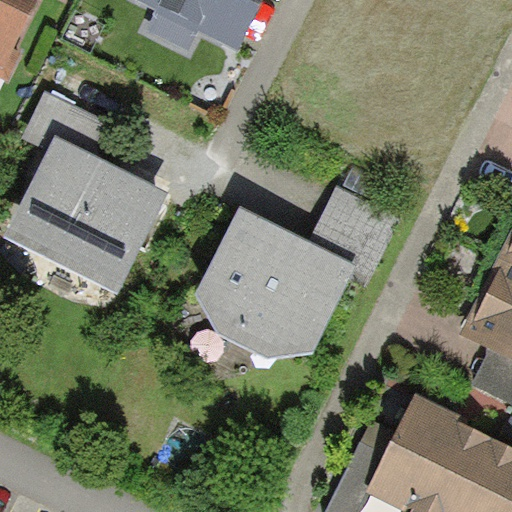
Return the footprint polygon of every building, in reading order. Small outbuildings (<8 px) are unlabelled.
[(0,0),(0,73),(8,77),(20,52),(13,49),(37,0),(0,0)] [(126,0),(241,55),(267,0),(126,0)] [(46,96),(24,139),(48,152),(2,241),(117,299),(168,198),(98,163),(114,130),(46,96)] [(313,246),(239,209),(194,296),(216,336),(267,360),(314,354),(356,271),(375,281),(406,220),(342,188),(313,246)] [(511,240),(463,340),(490,353),(511,364),(511,240)] [(511,364),(490,353),(474,385),(511,403),(511,364)] [(511,511),(511,438),(417,392),(398,430),(373,417),(326,511),(363,511),(371,497),(402,511),(511,511)]
